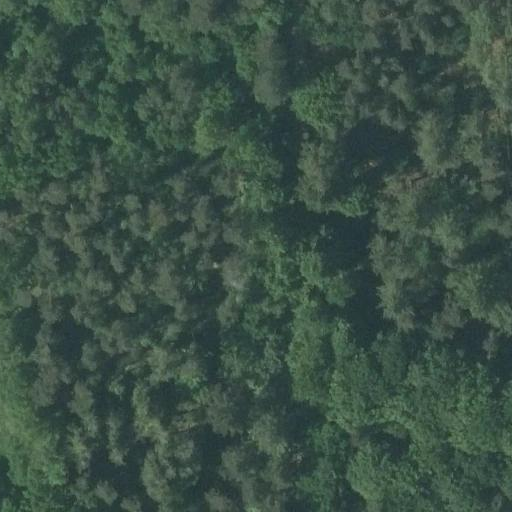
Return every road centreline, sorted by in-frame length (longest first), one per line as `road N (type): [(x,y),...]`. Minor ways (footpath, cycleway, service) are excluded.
road 1 (track): [(289,70),(296,511)]
road 2 (track): [(0,119),(289,70)]
road 3 (track): [(511,387),(280,305)]
